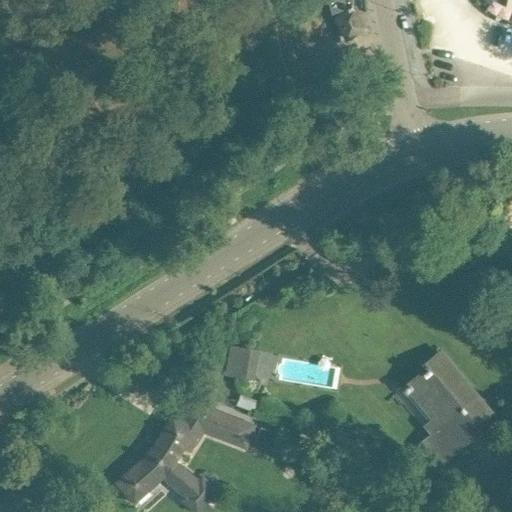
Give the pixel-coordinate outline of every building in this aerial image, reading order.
[(350,36),(359,30),(357,26),(361,24),(351,4),(347,6),(343,0),(327,0),(337,17),(335,18),(343,33),(347,31),(350,36)] [(230,346),(225,375),(254,380),(259,351),(230,346)] [(428,369),(405,389),(432,422),(427,427),(450,454),(480,429),(474,422),(488,410),(441,353),(425,366),(428,369)] [(236,405),(254,412),(258,401),(241,394),(236,405)] [(193,402),(187,411),(181,420),(173,415),(152,448),(145,457),(116,482),(134,502),(163,476),(186,496),(182,500),(195,511),(196,511),(216,489),(202,477),(198,481),(175,461),(183,448),(190,452),(195,444),(185,437),(191,427),(201,434),(203,431),(240,446),(249,423),(193,402)] [(462,487),(511,504),(511,477),(470,463),(462,487)]
